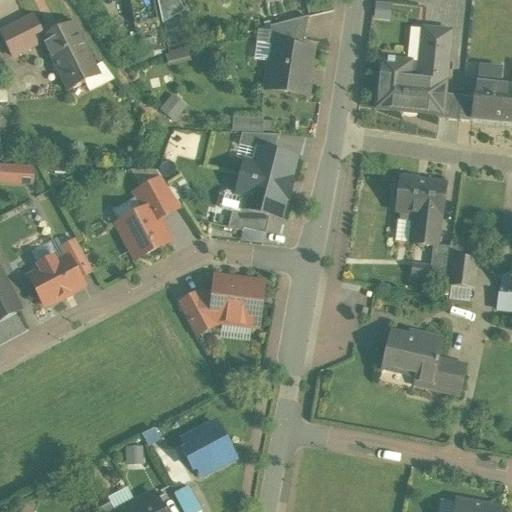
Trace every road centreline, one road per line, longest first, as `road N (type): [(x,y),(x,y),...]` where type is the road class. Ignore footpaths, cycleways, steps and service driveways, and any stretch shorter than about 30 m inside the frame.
road 1 (residential): [(0,361),(207,250),(310,265)]
road 2 (residential): [(511,476),(280,433)]
road 3 (residential): [(333,142),(511,164)]
road 4 (residential): [(280,433),(310,265)]
road 5 (residential): [(333,142),(356,0)]
road 6 (residential): [(310,265),(333,142)]
